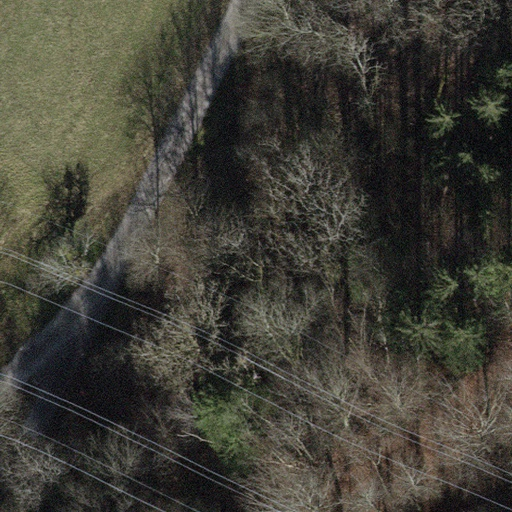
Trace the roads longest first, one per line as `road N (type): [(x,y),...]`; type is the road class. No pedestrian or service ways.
road 1 (track): [(0,401),(70,346),(248,4)]
road 2 (track): [(70,346),(18,484),(0,508)]
